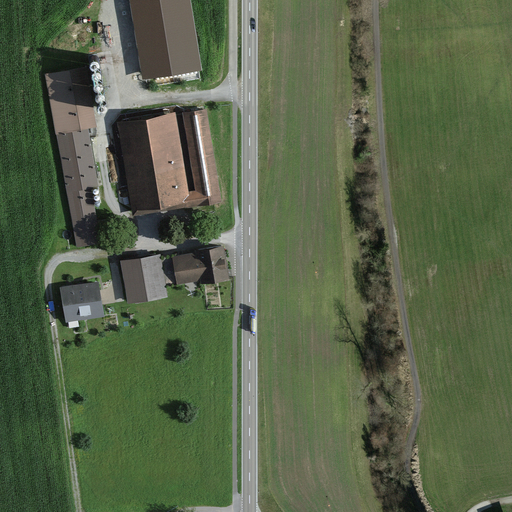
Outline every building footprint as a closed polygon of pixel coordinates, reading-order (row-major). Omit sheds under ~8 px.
[(129,0),(142,79),(201,70),(190,0),(129,0)] [(59,133),(77,246),(101,242),(92,187),(98,186),(88,130),(100,128),(90,66),(45,73),(55,133),(59,133)] [(175,113),(117,122),(132,216),(220,202),(205,110),(184,113),(197,192),(188,193),(175,113)] [(196,253),(174,257),(178,284),(200,280),(201,283),(231,279),(228,260),(225,245),(196,250),(196,253)] [(160,256),(121,263),(128,303),(167,296),(160,256)] [(70,285),(61,286),(67,320),(104,313),(98,280),(70,285)]
